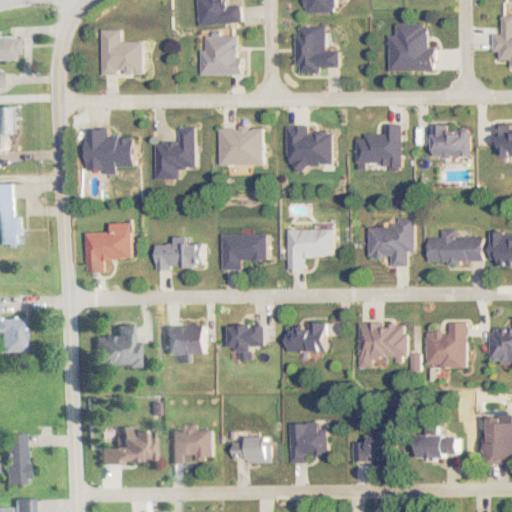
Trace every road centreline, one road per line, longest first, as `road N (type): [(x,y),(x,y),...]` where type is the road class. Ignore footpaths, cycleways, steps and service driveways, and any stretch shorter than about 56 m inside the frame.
road 1 (residential): [(75,511),(61,60),(83,0)]
road 2 (residential): [(62,101),(511,94)]
road 3 (residential): [(68,298),(511,292)]
road 4 (residential): [(75,493),(511,489)]
